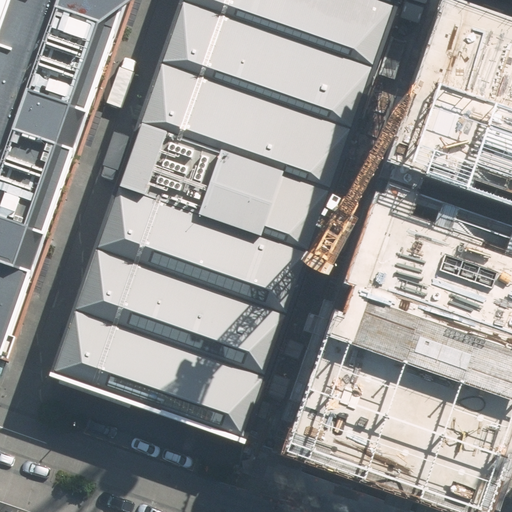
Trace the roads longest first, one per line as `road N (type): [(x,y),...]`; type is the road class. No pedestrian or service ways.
road 1 (residential): [(157,0),(15,433)]
road 2 (residential): [(15,433),(240,511)]
